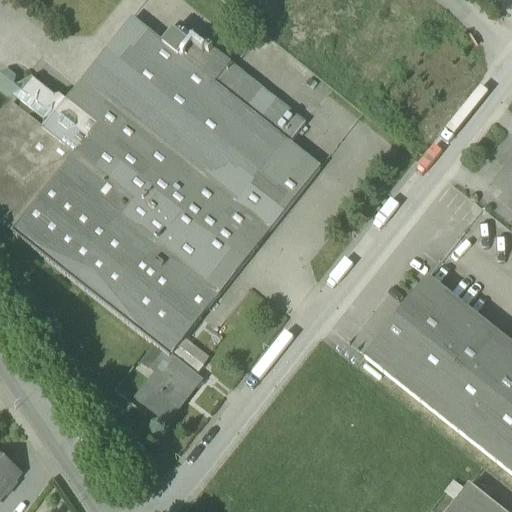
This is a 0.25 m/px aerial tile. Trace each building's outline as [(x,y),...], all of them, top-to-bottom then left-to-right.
[(131,22),(81,85),(208,185),(258,122),(214,87),(231,67),(179,27),(163,47),(131,22)] [(305,126),(231,67),(214,87),(258,122),(289,146),(305,126)] [(21,106),(20,112),(42,131),(66,103),(59,98),(54,100),(36,85),(36,84),(31,81),(12,89),(13,90),(8,96),(21,106)] [(81,85),(66,103),(101,131),(79,160),(133,203),(121,219),(220,297),(320,170),(289,146),(258,122),(208,185),(81,85)] [(74,156),(79,160),(101,131),(66,103),(42,131),(74,156)] [(74,156),(42,131),(20,112),(11,106),(10,107),(0,119),(0,213),(2,215),(0,217),(0,219),(15,232),(74,156)] [(180,348),(220,297),(121,219),(133,203),(79,160),(74,156),(15,232),(12,236),(165,356),(170,360),(171,360),(180,348)] [(365,361),(511,478),(511,349),(428,282),(365,361)] [(171,360),(196,380),(205,368),(180,348),(171,360)] [(138,402),(168,426),(201,384),(196,380),(171,360),(170,360),(165,356),(153,372),(158,376),(138,402)] [(0,502),(20,477),(0,460),(0,502)] [(500,511),(470,488),(451,511),(500,511)]
